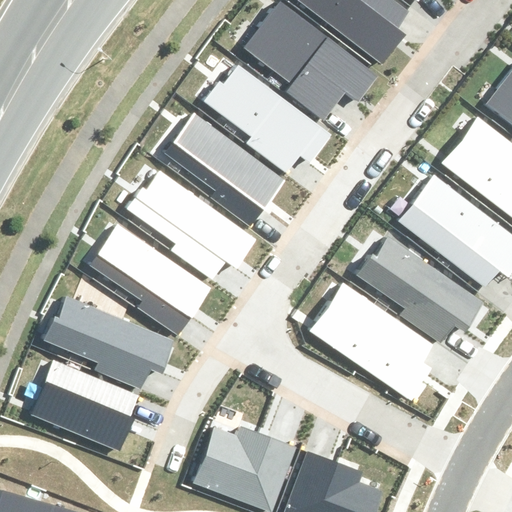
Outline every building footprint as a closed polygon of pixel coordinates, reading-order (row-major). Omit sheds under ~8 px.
[(279,0),(244,49),(290,82),(285,89),(325,117),(345,89),(361,101),(381,73),(279,0)] [(411,8),(399,0),(300,0),(385,63),(407,33),(398,26),(411,8)] [(220,78),(205,98),(256,136),(253,140),(287,166),(298,151),(313,162),(335,133),(239,60),(223,81),(220,78)] [(511,68),(485,103),(511,124),(511,68)] [(194,112),(163,153),(215,190),(210,197),(250,227),(286,179),(194,112)] [(511,139),(478,113),(442,159),(511,213),(511,139)] [(141,188),(126,208),(177,246),(174,250),(208,276),(219,261),(234,273),(256,244),(160,171),(145,191),(141,188)] [(398,220),(487,289),(500,271),(508,276),(511,270),(511,234),(434,174),(398,220)] [(118,223),(89,266),(142,301),(137,308),(179,337),(213,287),(118,223)] [(370,255),(358,273),(407,307),(401,316),(444,346),(456,328),(463,333),(484,304),(388,237),(374,258),(370,255)] [(427,366),(439,347),(346,285),(313,334),(398,390),(414,400),(434,371),(427,366)] [(54,316),(44,339),(102,365),(100,369),(139,387),(147,370),(164,377),(179,344),(69,295),(58,318),(54,316)] [(51,365),(32,416),(120,448),(139,398),(51,365)] [(217,430),(197,479),(273,509),(297,449),(239,427),(236,437),(217,430)] [(284,511),(372,511),(380,493),(361,486),(364,476),(307,454),(284,511)] [(58,511),(0,493),(0,511),(58,511)]
